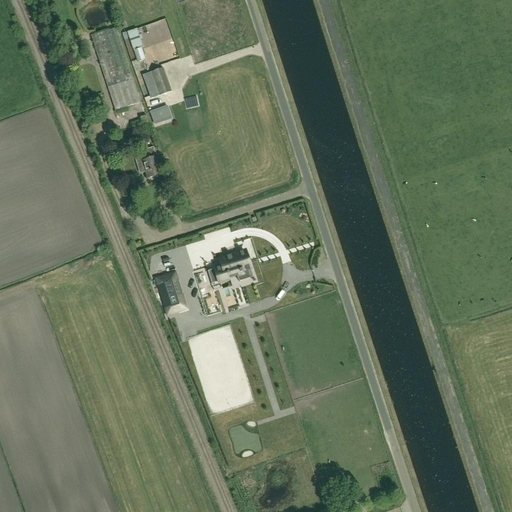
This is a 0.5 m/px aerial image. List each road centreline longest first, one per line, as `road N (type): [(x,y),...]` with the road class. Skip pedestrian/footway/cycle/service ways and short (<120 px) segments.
road 1 (unclassified): [(415,511),(250,0)]
road 2 (track): [(486,511),(323,0)]
